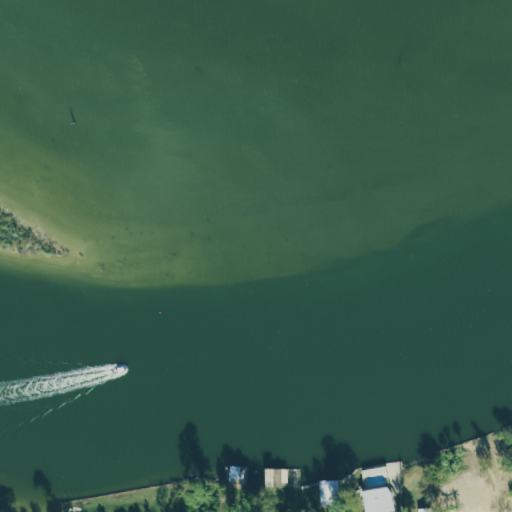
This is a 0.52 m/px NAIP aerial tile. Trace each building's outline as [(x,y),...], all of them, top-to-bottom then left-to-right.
[(491,410),(455,426),(459,436),(485,425),(488,432),(498,427),(491,410)] [(193,461),(179,459),(178,471),(192,472),(193,461)] [(268,485),(259,485),(259,467),(268,467),(268,485)] [(480,477),(434,484),(436,501),(483,494),(480,477)] [(333,478),(314,479),(315,504),(334,503),(333,478)] [(384,484),(356,490),(360,511),(372,511),(389,509),(384,484)]
